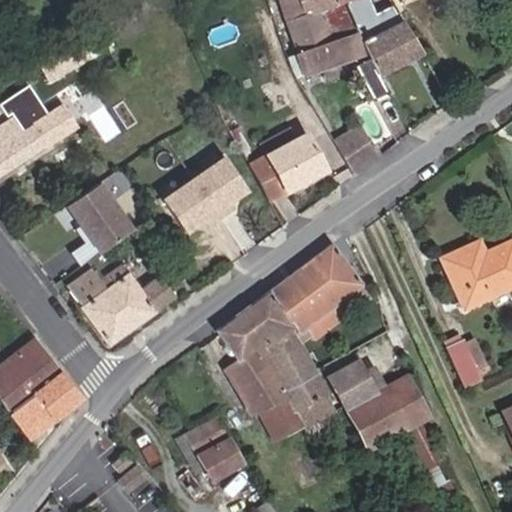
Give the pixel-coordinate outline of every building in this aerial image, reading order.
[(278,0),(284,20),(337,2),(336,0),(278,0)] [(391,3),(375,13),(369,0),(336,0),(337,2),(364,55),(367,59),(353,67),(373,102),(388,94),(378,77),(421,55),(401,23),(391,3)] [(342,63),(364,55),(337,2),(284,20),(303,77),(328,68),(342,63)] [(333,79),(346,74),(342,63),(328,68),(333,79)] [(0,175),(60,135),(35,97),(11,112),(14,116),(0,125),(0,175)] [(373,145),(370,146),(358,126),(332,142),(353,177),(380,156),(373,145)] [(267,202),(324,171),(303,134),(291,141),(286,131),(260,144),(266,156),(247,165),(267,202)] [(232,210),(226,202),(245,190),(224,158),(162,199),(183,231),(202,218),(207,226),(232,210)] [(95,184),(66,205),(100,252),(129,231),(95,184)] [(462,309),(511,286),(511,240),(483,253),(478,241),(439,259),(462,309)] [(360,285),(359,281),(329,244),(265,292),(290,330),(262,345),(288,401),(301,426),(303,429),(335,412),(293,335),(360,285)] [(79,307),(107,346),(174,297),(158,275),(139,290),(120,264),(99,279),(90,267),(65,286),(79,306),(79,307)] [(262,345),(290,330),(265,292),(214,331),(236,359),(222,369),(250,416),(262,410),(263,421),(273,441),(301,426),(288,401),(262,345)] [(463,389),(479,382),(457,333),(441,341),(463,389)] [(0,396),(9,409),(57,372),(31,338),(0,362),(0,396)] [(367,451),(392,437),(419,423),(428,417),(404,376),(373,393),(356,361),(327,377),(367,451)] [(9,409),(30,439),(80,399),(57,372),(9,409)] [(511,407),(501,412),(511,436),(511,407)] [(210,482),(241,464),(214,416),(184,434),(210,482)] [(432,461),(437,458),(419,423),(392,437),(430,509),(454,495),(448,481),(445,483),(432,461)] [(127,493),(147,477),(136,465),(118,480),(127,493)]
